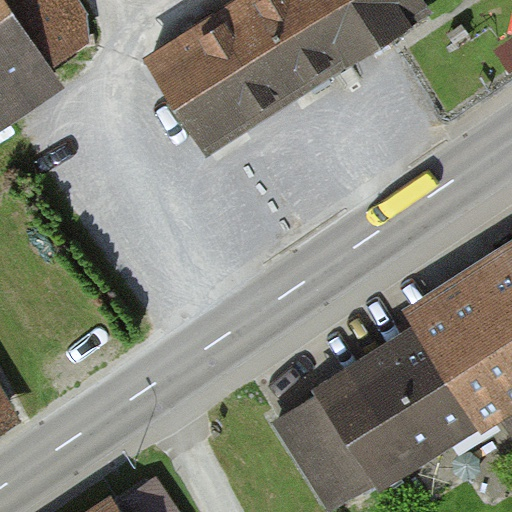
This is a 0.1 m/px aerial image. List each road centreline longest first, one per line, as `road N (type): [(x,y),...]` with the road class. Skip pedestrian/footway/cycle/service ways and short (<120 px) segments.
road 1 (tertiary): [(511,143),(0,491)]
road 2 (track): [(149,390),(217,511)]
